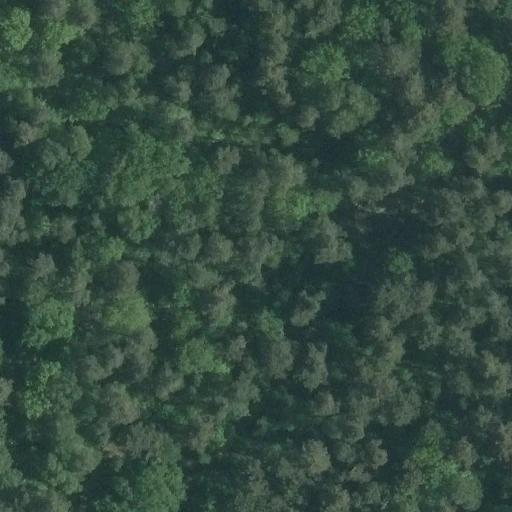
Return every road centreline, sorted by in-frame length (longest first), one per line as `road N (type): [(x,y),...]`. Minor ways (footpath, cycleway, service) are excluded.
road 1 (track): [(169,511),(348,280),(375,256),(401,251),(427,232),(442,206),(442,151),(511,75)]
road 2 (track): [(0,431),(97,506)]
